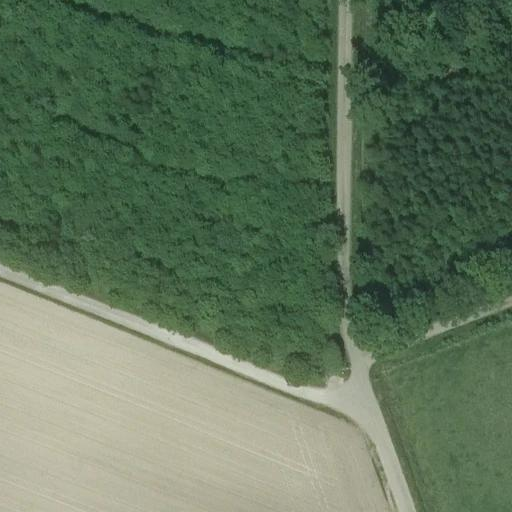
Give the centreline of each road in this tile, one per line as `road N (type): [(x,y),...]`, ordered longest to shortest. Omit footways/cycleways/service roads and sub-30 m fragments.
road 1 (track): [(344,0),(341,324),(354,361),(511,300)]
road 2 (track): [(0,271),(313,397),(363,390)]
road 3 (unclassified): [(354,361),(404,511)]
